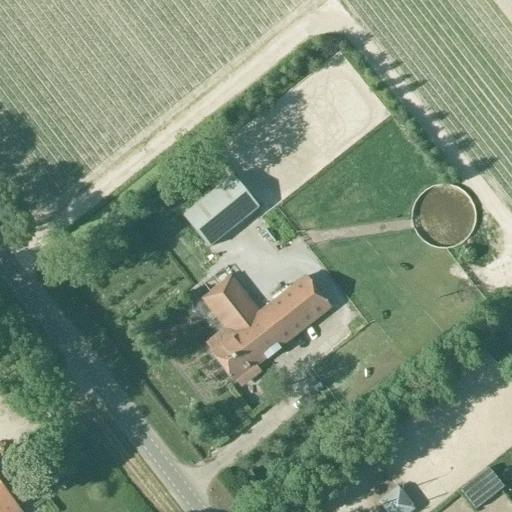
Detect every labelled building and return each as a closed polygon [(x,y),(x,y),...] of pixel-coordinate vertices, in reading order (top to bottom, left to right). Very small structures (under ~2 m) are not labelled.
[(232,176),(182,216),(208,249),(258,209),(232,176)] [(473,196),(471,193),(468,189),(466,188),(464,185),(462,184),(460,183),(457,182),(455,181),(453,180),(450,180),(446,179),(444,179),(441,179),(438,180),(433,181),(430,183),(428,184),(426,185),(424,187),(422,189),(420,191),(418,193),(417,195),(416,197),(415,200),(414,202),(413,206),(413,209),(413,212),(413,214),(413,216),(414,220),(415,222),(416,226),(418,229),(422,234),(424,236),(426,238),(429,241),(433,243),(436,244),(438,245),(443,246),(446,246),(450,246),(454,245),(458,244),(461,243),(465,241),(468,238),(471,235),(473,232),(475,229),(476,227),(477,225),(478,222),(479,218),(479,215),(479,213),(479,210),(478,208),(478,206),(477,202),(475,199),(473,196)] [(349,290),(367,281),(341,227),(323,236),(349,290)] [(379,257),(364,263),(370,274),(384,267),(379,257)] [(205,343),(211,350),(209,352),(233,383),(330,308),(305,277),(258,313),(230,277),(202,299),(225,328),(205,343)] [(249,472),(241,478),(245,483),(253,477),(249,472)] [(19,511),(0,487),(0,511),(19,511)] [(383,511),(409,511),(413,509),(399,491),(379,506),(383,511)] [(372,511),(367,503),(352,511),(372,511)]
